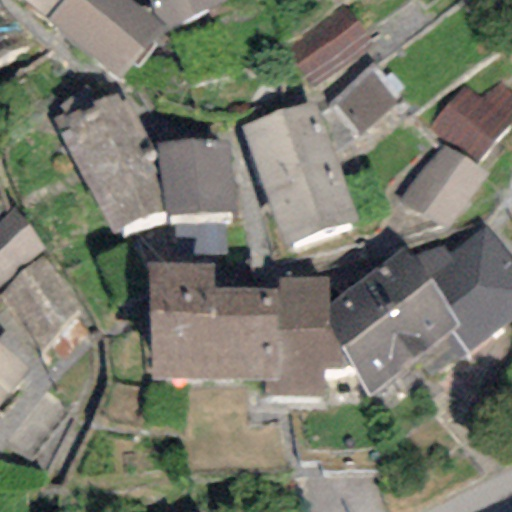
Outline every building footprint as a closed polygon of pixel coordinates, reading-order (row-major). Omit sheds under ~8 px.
[(22,0),(45,18),(60,0),(22,0)] [(154,22),(128,0),(66,0),(48,21),(118,81),(162,29),(154,22)] [(219,0),(147,0),(154,22),(162,29),(221,2),(219,0)] [(345,4),(285,48),(314,87),(373,44),(345,4)] [(0,6),(0,61),(31,43),(0,6)] [(401,100),(370,64),(326,102),(357,138),(401,100)] [(463,87),(429,126),(474,165),(511,121),(511,99),(494,84),(479,100),(463,87)] [(116,93),(52,120),(114,233),(161,212),(155,173),(146,159),(153,155),(126,101),(120,103),(116,93)] [(310,102),(240,128),(283,245),(353,220),(310,102)] [(227,139),(157,146),(164,219),(235,212),(227,139)] [(488,175),(441,146),(398,202),(446,230),(488,175)] [(46,249),(12,206),(0,218),(0,288),(40,254),(46,249)] [(511,315),(511,261),(483,229),(450,254),(445,243),(410,257),(460,325),(452,331),(468,352),(511,315)] [(432,381),(468,352),(452,331),(460,325),(410,257),(403,247),(329,305),(329,332),(371,397),(417,362),(432,381)] [(88,317),(40,254),(0,288),(0,306),(37,358),(88,317)] [(148,381),(265,380),(263,289),(213,290),(213,262),(147,263),(148,381)] [(278,290),(263,289),(265,380),(265,397),(320,397),(320,375),(329,375),(329,332),(329,305),(328,277),(278,277),(278,290)] [(0,403),(29,367),(0,345),(0,403)]
